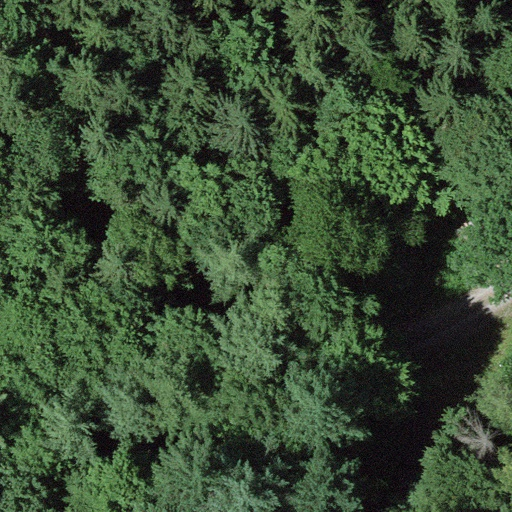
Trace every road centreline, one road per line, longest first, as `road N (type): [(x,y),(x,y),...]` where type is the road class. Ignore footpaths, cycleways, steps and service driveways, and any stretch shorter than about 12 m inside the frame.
road 1 (track): [(201,511),(511,280)]
road 2 (track): [(380,511),(490,294)]
